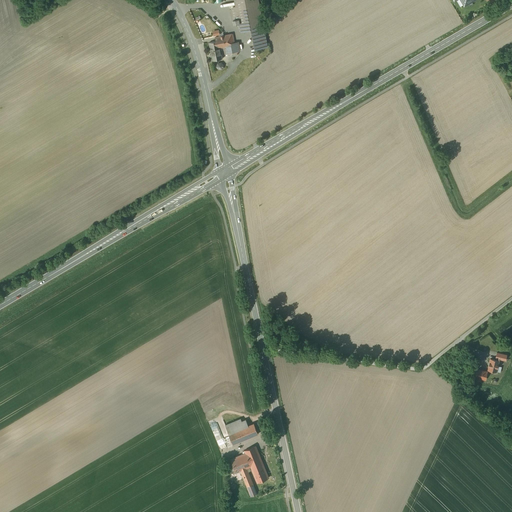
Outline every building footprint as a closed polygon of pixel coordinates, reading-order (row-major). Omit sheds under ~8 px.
[(234,0),(236,7),(233,7),(231,10),(234,25),(237,24),(239,23),(240,27),(241,32),(251,30),(255,49),(267,47),(257,0),(234,0)] [(232,34),(215,38),(216,41),(218,41),(220,51),(229,49),(230,53),(239,51),(237,44),(234,45),(232,34)] [(220,51),(218,41),(216,41),(209,43),(213,61),(222,59),(220,51)] [(507,355),(497,353),(495,358),(499,359),(506,361),(507,355)] [(490,359),(488,370),(496,372),(499,359),(496,358),(495,360),(490,359)] [(487,372),(475,369),(473,377),(485,380),(487,372)] [(229,434),(248,426),(245,420),(241,422),(240,419),(225,425),(229,434)] [(233,444),(258,434),(254,424),(248,426),(229,434),(233,444)] [(255,446),(245,450),(246,453),(231,459),(236,472),(241,470),(251,496),(257,494),(248,472),(246,468),(249,467),(251,466),(262,462),(255,446)] [(262,462),(251,466),(257,482),(268,478),(262,462)]
